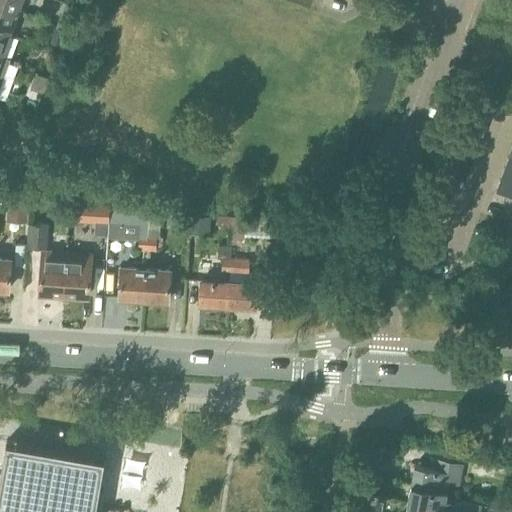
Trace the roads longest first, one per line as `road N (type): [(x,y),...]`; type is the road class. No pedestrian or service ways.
road 1 (tertiary): [(381,374),(0,353)]
road 2 (residential): [(381,374),(386,252),(456,21)]
road 3 (tertiary): [(511,381),(381,374)]
